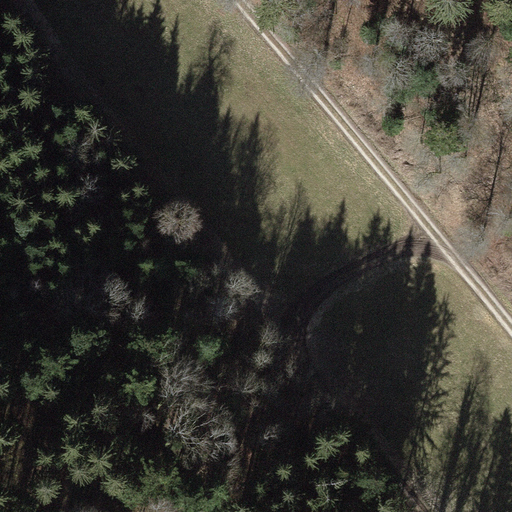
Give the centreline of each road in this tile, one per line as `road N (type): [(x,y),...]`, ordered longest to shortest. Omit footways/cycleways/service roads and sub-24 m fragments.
road 1 (track): [(420,511),(269,317),(440,233)]
road 2 (track): [(241,0),(511,330)]
